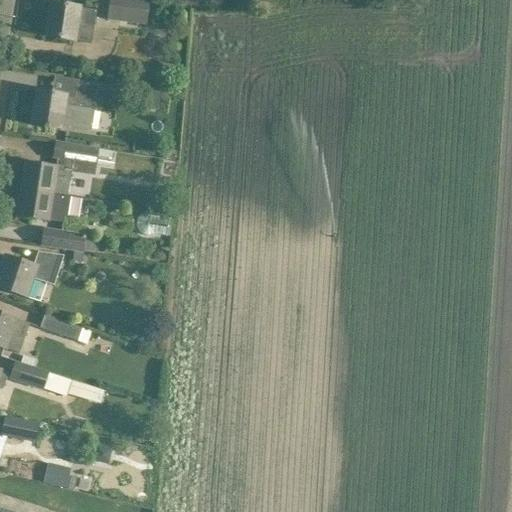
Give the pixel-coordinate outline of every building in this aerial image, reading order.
[(109,0),(107,20),(145,25),(148,0),(109,0)] [(45,37),(65,41),(74,42),(77,26),(92,28),(95,11),(79,8),(71,7),(51,4),(45,37)] [(37,91),(31,125),(51,128),(60,129),(60,127),(90,131),(93,111),(96,94),(124,98),(126,89),(97,84),(65,79),(63,95),(58,95),(57,95),(37,91)] [(26,164),(21,190),(51,195),(67,197),(71,172),(71,170),(95,174),(96,165),(110,168),(112,153),(74,146),(71,163),(56,160),(55,168),(45,167),(26,164)] [(51,195),(21,190),(17,217),(37,220),(47,222),(47,221),(62,223),(63,216),(79,219),(83,199),(67,197),(51,195)] [(137,223),(137,224),(137,225),(137,226),(137,227),(137,228),(138,229),(138,230),(139,231),(139,232),(140,232),(141,233),(141,234),(142,234),(143,235),(144,235),(145,235),(146,236),(147,236),(148,236),(149,236),(150,236),(151,236),(152,235),(153,235),(154,235),(154,234),(170,236),(173,217),(145,213),(144,214),(143,214),(142,215),(141,216),(140,216),(140,217),(139,218),(138,219),(137,220),(137,221),(137,222),(137,223)] [(41,246),(73,251),(83,252),(96,254),(99,239),(44,229),(41,246)] [(83,252),(73,251),(72,261),(81,263),(83,252)] [(62,257),(57,256),(38,253),(33,266),(5,257),(0,272),(0,289),(14,294),(25,298),(31,279),(53,286),(62,257)] [(4,349),(19,354),(29,324),(0,314),(0,348),(3,350),(4,349)] [(40,328),(77,341),(76,344),(84,348),(85,345),(87,345),(91,332),(45,315),(40,328)] [(66,395),(100,405),(104,388),(72,379),(71,382),(47,374),(16,364),(11,378),(42,389),(66,397),(66,395)] [(0,457),(7,437),(36,443),(40,425),(0,417),(0,457)] [(48,464),(43,484),(73,492),(77,478),(69,476),(70,470),(48,464)]
